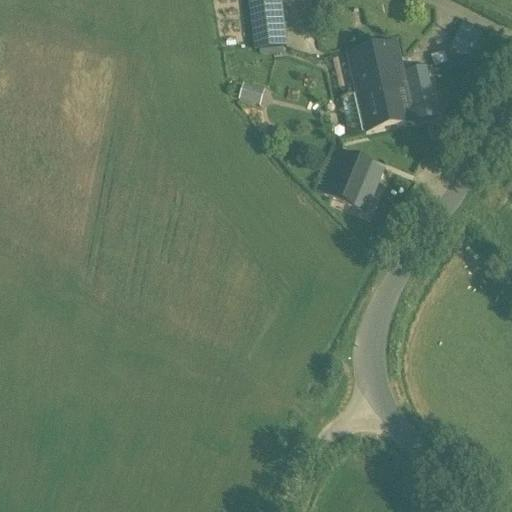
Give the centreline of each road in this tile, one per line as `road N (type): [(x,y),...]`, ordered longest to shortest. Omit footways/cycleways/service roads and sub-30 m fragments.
road 1 (unclassified): [(377,413),(371,353),(381,323),(413,263),(511,130)]
road 2 (unclassified): [(293,511),(306,476),(330,446),(377,413)]
road 3 (unclassified): [(466,511),(377,413)]
